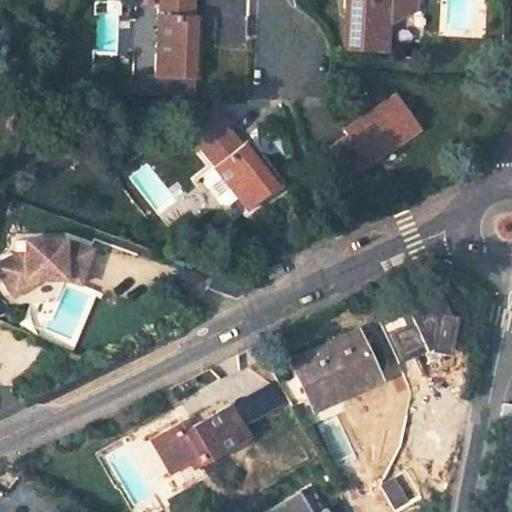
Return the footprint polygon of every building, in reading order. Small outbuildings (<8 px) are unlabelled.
[(196,0),(162,0),(161,11),(158,11),(154,73),(196,75),(201,15),(195,14),(196,0)] [(346,0),(345,47),(388,49),(389,17),(415,4),(415,0),(346,0)] [(417,124),(394,91),(347,126),(347,133),(330,145),(347,171),(366,160),(369,163),(417,124)] [(226,123),(210,102),(178,126),(194,148),(201,142),(226,123)] [(242,140),(226,123),(201,142),(215,159),(213,163),(214,164),(204,171),(203,179),(220,200),(227,201),(237,193),(248,205),(280,179),(248,138),(242,140)] [(331,163),(312,168),(317,185),(335,180),(331,163)] [(14,252),(0,262),(0,274),(9,288),(23,278),(62,274),(77,279),(88,244),(61,235),(22,238),(23,252),(14,252)] [(289,360),(269,369),(296,415),(311,409),(378,381),(355,332),(289,360)] [(178,424),(149,439),(169,475),(198,460),(201,465),(248,440),(230,407),(184,432),(178,424)] [(319,511),(310,511),(299,492),(264,511),(328,511),(326,508),(319,511)]
